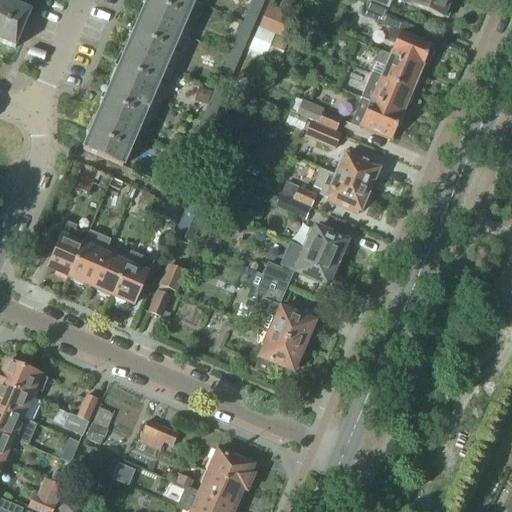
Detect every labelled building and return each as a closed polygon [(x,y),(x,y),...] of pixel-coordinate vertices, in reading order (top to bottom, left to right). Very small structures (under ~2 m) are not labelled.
[(0,0),(0,43),(15,50),(31,12),(16,5),(18,2),(12,0),(0,0)] [(147,0),(83,151),(121,167),(121,166),(123,166),(150,104),(159,108),(203,8),(193,3),(194,0),(147,0)] [(357,0),(368,5),(387,12),(392,0),(357,0)] [(411,0),(409,6),(439,18),(443,20),(448,21),(454,9),(449,6),(451,0),(411,0)] [(262,6),(252,2),(248,13),(257,17),(262,6)] [(368,5),(363,17),(382,25),(387,13),(387,12),(368,5)] [(259,27),(284,38),(291,20),(266,10),(259,27)] [(257,17),(248,13),(243,24),(252,28),(257,17)] [(252,28),(243,24),(238,35),(247,39),(252,28)] [(284,38),(259,27),(249,51),(266,58),(271,48),(286,55),(291,44),(283,40),(284,38)] [(432,45),(400,31),(400,33),(387,28),(382,39),(395,44),(391,53),(390,53),(388,57),(421,71),(432,45)] [(247,39),(238,35),(233,46),(243,50),(247,39)] [(243,50),(233,46),(229,57),(238,61),(243,50)] [(266,58),(249,51),(232,89),(249,97),(266,58)] [(374,65),(383,69),(379,79),(412,93),(421,71),(388,57),(379,53),(374,65)] [(238,61),(229,57),(224,68),(233,72),(238,61)] [(233,72),(224,68),(219,79),(229,83),(233,72)] [(379,79),(370,76),(361,99),(402,116),(412,93),(379,79)] [(229,83),(219,79),(215,90),(224,94),(229,83)] [(224,94),(215,90),(210,101),(219,105),(224,94)] [(350,126),(359,130),(360,127),(391,141),(402,116),(361,99),(360,100),(361,100),(350,126)] [(219,105),(210,101),(205,112),(214,116),(219,105)] [(302,118),(307,120),(316,124),(315,126),(335,134),(340,121),(322,114),(323,112),(301,103),(297,115),(302,118)] [(214,116),(205,112),(200,123),(210,127),(214,116)] [(297,115),(291,113),(286,124),(302,131),(307,120),(302,118),(297,115)] [(210,127),(200,123),(196,135),(205,138),(210,127)] [(303,140),(334,152),(341,137),(310,124),(303,140)] [(205,138),(196,135),(191,146),(200,150),(205,138)] [(200,150),(191,146),(186,157),(195,161),(200,150)] [(334,176),(321,170),(320,171),(372,194),(376,183),(373,182),(378,169),(344,154),(341,153),(337,163),(339,164),(334,176)] [(195,161),(186,157),(181,168),(191,172),(195,161)] [(100,174),(86,168),(76,190),(88,196),(94,181),(97,182),(100,174)] [(177,179),(186,183),(191,172),(181,168),(177,179)] [(319,196),(324,198),(324,200),(358,215),(363,203),(367,205),(372,194),(320,171),(313,188),(321,191),(319,196)] [(123,184),(112,179),(108,188),(119,193),(123,184)] [(172,190),(181,194),(186,183),(177,179),(172,190)] [(311,209),(316,197),(298,189),(293,201),(311,209)] [(142,194),(140,198),(137,207),(148,212),(152,203),(152,204),(154,199),(142,194)] [(274,208),(305,222),(310,211),(279,197),(274,208)] [(163,208),(152,204),(152,203),(148,212),(159,217),(163,208)] [(64,229),(62,235),(48,269),(70,279),(84,245),(87,238),(74,232),(76,228),(66,224),(64,229)] [(347,243),(312,227),(303,250),(337,265),(340,258),(346,256),(349,250),(346,244),(347,243)] [(96,250),(84,245),(70,279),(92,288),(108,251),(98,246),(96,250)] [(337,265),(303,250),(291,245),(281,267),(327,287),(334,285),(336,278),(334,271),(337,265)] [(126,263),(128,259),(108,251),(92,288),(113,297),(127,263),(126,263)] [(113,297),(133,306),(152,262),(130,253),(128,259),(126,263),(127,263),(113,297)] [(269,263),(262,277),(288,288),(294,274),(269,263)] [(168,267),(159,287),(175,294),(183,274),(168,267)] [(245,269),(239,283),(254,290),(251,297),(264,303),(253,329),(267,334),(303,349),(314,324),(279,309),(288,288),(262,277),(254,273),(245,269)] [(170,298),(157,292),(148,314),(161,320),(170,298)] [(258,359),(254,371),(268,376),(272,365),(293,373),(297,362),(302,362),(305,355),(302,351),(303,349),(267,334),(257,358),(258,359)] [(0,375),(0,385),(33,400),(36,392),(41,395),(47,381),(42,379),(42,378),(7,363),(1,376),(0,375)] [(0,385),(0,409),(24,420),(33,400),(0,385)] [(87,397),(77,419),(88,424),(97,401),(87,397)] [(0,409),(0,434),(15,441),(25,446),(34,425),(24,421),(24,420),(0,409)] [(92,424),(91,426),(88,435),(103,441),(113,415),(99,410),(93,425),(92,424)] [(77,419),(68,416),(64,427),(83,435),(88,424),(77,419)] [(147,423),(138,444),(149,449),(158,427),(147,423)] [(178,436),(158,427),(149,449),(160,453),(164,445),(173,449),(178,436)] [(0,434),(0,459),(6,462),(15,442),(15,441),(0,434)] [(62,456),(60,461),(66,464),(70,465),(75,455),(64,450),(62,456)] [(252,468),(218,453),(209,475),(246,491),(253,476),(249,475),(252,468)] [(54,473),(51,482),(65,488),(73,468),(70,466),(70,465),(66,464),(65,465),(61,476),(54,473)] [(246,491),(209,475),(200,495),(238,511),(246,491)] [(176,484),(190,490),(193,482),(179,477),(176,484)] [(33,496),(27,509),(33,511),(54,511),(65,488),(51,482),(50,483),(44,480),(36,497),(33,496)] [(237,511),(238,511),(200,495),(192,511),(237,511)] [(56,511),(81,511),(68,499),(56,511)] [(0,511),(21,511),(22,511),(0,501),(0,511)]
